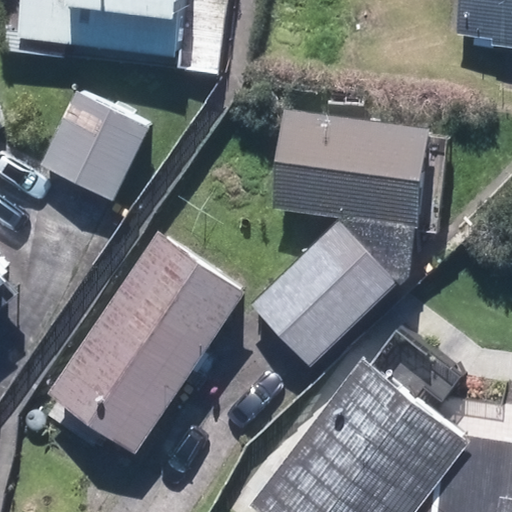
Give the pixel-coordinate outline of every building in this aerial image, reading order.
[(21,0),(16,41),(178,62),(186,0),(21,0)] [(511,0),(457,0),(453,35),(489,40),(488,46),(511,48),(511,0)] [(147,128),(76,93),(40,167),(111,201),(147,128)] [(285,114),(271,210),(416,231),(430,134),(285,114)] [(337,224),(250,307),(308,368),(396,284),(337,224)] [(245,294),(157,234),(47,395),(135,454),(245,294)] [(511,511),(511,445),(465,438),(362,359),(248,507),(254,511),(511,511)] [(47,418),(23,451),(87,498),(112,465),(47,418)]
